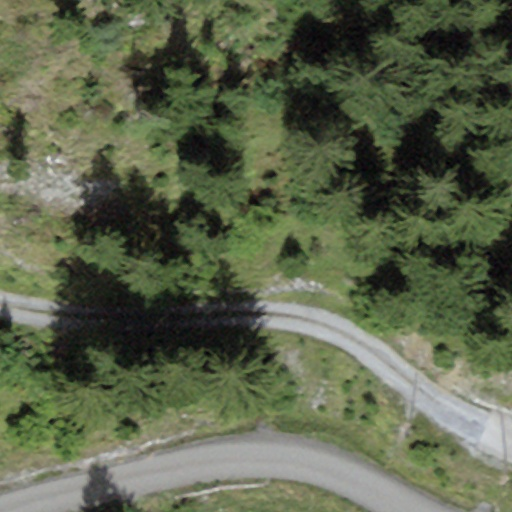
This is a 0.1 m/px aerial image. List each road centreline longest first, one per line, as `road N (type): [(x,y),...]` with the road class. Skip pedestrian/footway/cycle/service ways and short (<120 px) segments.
road 1 (track): [(511,441),(371,347),(295,318),(180,325),(0,304)]
road 2 (track): [(42,511),(139,476),(316,452),(409,511)]
